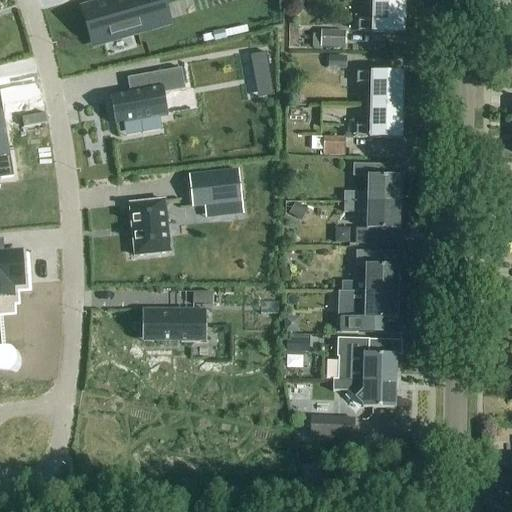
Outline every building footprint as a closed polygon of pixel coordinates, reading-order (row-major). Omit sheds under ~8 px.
[(115,0),(117,2),(88,11),(97,44),(157,26),(149,0),(115,0)] [(405,3),(372,2),(372,24),(358,23),(357,34),(372,34),(371,35),(404,36),(405,3)] [(321,50),(346,50),(346,33),(322,32),(321,39),(313,39),(313,48),(321,49),(321,50)] [(254,82),(270,79),(265,55),(249,58),(254,82)] [(328,57),(328,70),(346,71),(346,58),(328,57)] [(120,96),(111,98),(112,100),(112,104),(116,125),(116,126),(166,117),(165,116),(162,96),(185,92),(181,70),(127,80),(129,95),(120,96)] [(402,108),(403,76),(371,75),(371,76),(356,75),(356,86),(370,86),(370,108),(402,108)] [(402,108),(370,108),(369,129),(355,129),(355,139),(369,140),(402,141),(402,108)] [(0,181),(13,179),(9,152),(7,152),(2,114),(0,114),(0,117),(0,116),(0,181)] [(311,151),(323,151),(323,155),(345,155),(345,138),(324,138),(324,139),(311,139),(311,151)] [(344,193),(344,204),(400,206),(401,179),(385,178),(385,167),(353,167),(352,178),(368,179),(367,194),(344,193)] [(237,172),(189,178),(193,210),(228,205),(229,218),(243,216),(237,172)] [(129,206),(134,258),(170,255),(164,203),(129,206)] [(399,232),(400,206),(344,204),(343,214),(366,215),(366,231),(354,231),(354,247),(381,247),(381,232),(399,232)] [(294,205),(288,216),(302,223),(307,212),(294,205)] [(342,284),(342,294),(398,295),(398,268),(403,269),(403,254),(356,253),(355,267),(365,268),(365,284),(356,284),(342,284)] [(20,254),(0,255),(0,298),(12,298),(11,287),(22,286),(20,254)] [(397,322),(398,295),(342,294),(337,294),(336,320),(340,320),(340,336),(381,337),(381,321),(397,322)] [(192,306),(212,306),(212,295),(192,295),(192,306)] [(205,344),(205,312),(142,312),(141,344),(205,344)] [(286,354),(309,355),(309,340),(286,339),(286,354)] [(326,363),(325,382),(333,383),(339,383),(353,383),(363,383),(396,384),(396,358),(400,358),(401,343),(340,341),(340,363),(326,363)] [(333,383),(333,393),(349,393),(362,408),(362,410),(395,411),(396,384),(363,383),(353,383),(339,383),(333,383)] [(310,419),(310,427),(309,441),(352,444),(354,421),(310,419)] [(328,482),(324,464),(311,468),(316,485),(328,482)]
